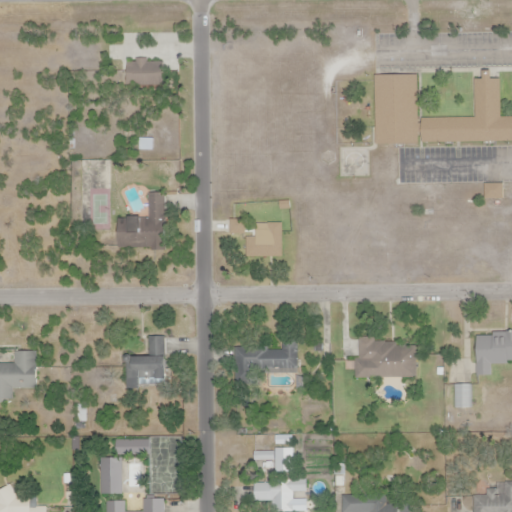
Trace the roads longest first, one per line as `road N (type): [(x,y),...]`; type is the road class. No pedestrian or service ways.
road 1 (residential): [(511,292),(0,297)]
road 2 (residential): [(206,511),(201,0)]
